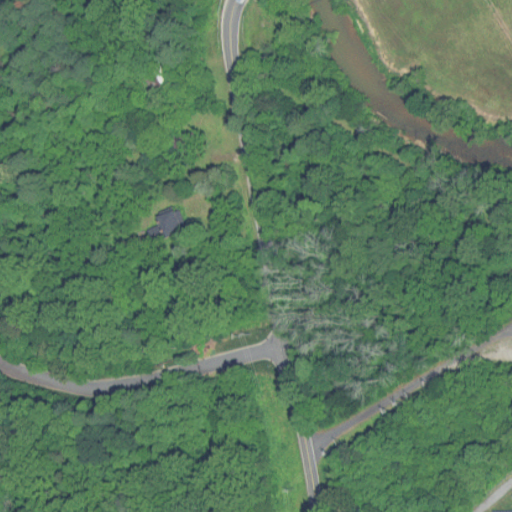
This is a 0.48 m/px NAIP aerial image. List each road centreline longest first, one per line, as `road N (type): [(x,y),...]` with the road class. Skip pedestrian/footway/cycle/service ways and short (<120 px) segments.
road 1 (tertiary): [(315,511),(236,75),(229,27),(235,0)]
road 2 (residential): [(0,361),(106,390),(286,346)]
